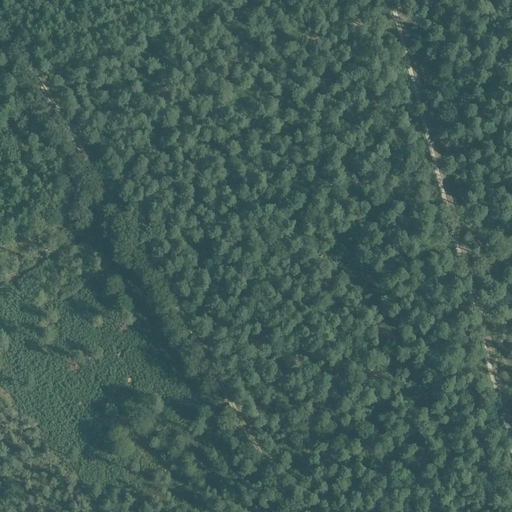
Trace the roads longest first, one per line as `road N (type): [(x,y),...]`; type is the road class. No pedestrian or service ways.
road 1 (track): [(0,14),(294,511)]
road 2 (track): [(69,130),(223,66),(396,18),(511,24)]
road 3 (track): [(511,434),(395,0)]
road 4 (track): [(109,196),(0,262)]
